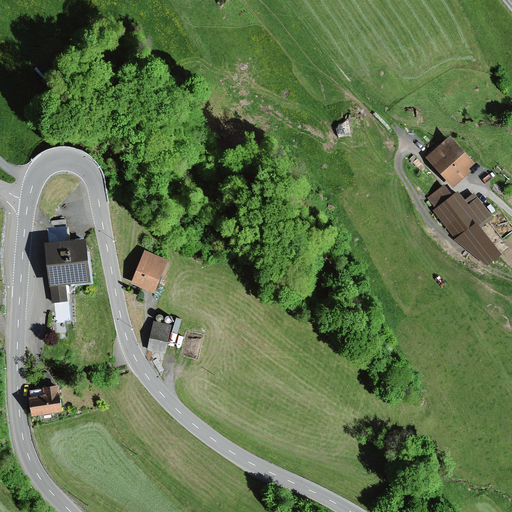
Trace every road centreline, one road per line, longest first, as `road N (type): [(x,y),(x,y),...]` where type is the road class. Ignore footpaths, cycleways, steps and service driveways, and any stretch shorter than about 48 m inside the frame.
road 1 (secondary): [(28,200),(49,161),(85,167),(121,322),(145,375),(209,438),(349,511)]
road 2 (secondary): [(69,511),(30,465),(20,427),(17,331),(28,200)]
